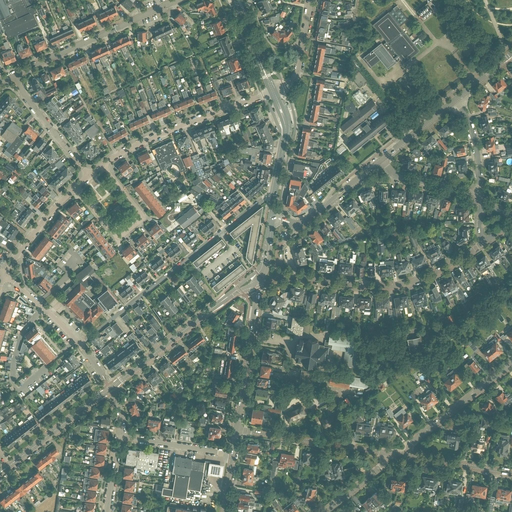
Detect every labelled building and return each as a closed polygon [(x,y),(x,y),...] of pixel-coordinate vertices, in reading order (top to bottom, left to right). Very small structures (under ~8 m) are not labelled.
[(11,37),(14,36),(17,35),(38,25),(34,14),(38,13),(34,5),(27,8),(23,0),(0,0),(0,19),(6,32),(9,38),(11,37)] [(120,0),(122,2),(121,3),(127,9),(130,6),(123,0),(120,0)] [(203,10),(206,2),(204,1),(195,5),(198,11),(199,10),(200,12),(202,11),(203,10)] [(208,13),(211,4),(212,3),(206,1),(206,2),(203,10),(208,13)] [(428,3),(417,12),(424,20),(435,11),(437,9),(435,6),(432,8),(430,6),(433,4),(431,1),(428,3)] [(104,6),(102,2),(100,3),(102,7),(104,10),(105,10),(105,11),(102,12),(105,20),(106,21),(110,19),(104,6)] [(270,3),(260,7),(262,13),(270,10),(270,9),(272,9),(270,3)] [(208,14),(209,16),(211,15),(211,16),(217,13),(213,5),(211,4),(208,13),(208,14)] [(114,16),(110,9),(107,10),(107,9),(108,9),(106,5),(104,6),(110,19),(114,17),(114,16)] [(409,19),(401,10),(400,9),(397,5),(393,8),(389,12),(373,25),(387,42),(383,45),(381,42),(373,49),(373,50),(362,58),(370,68),(381,59),(388,69),(397,62),(400,59),(404,64),(420,51),(415,45),(418,43),(421,47),(426,43),(417,31),(409,37),(405,32),(404,32),(403,32),(404,31),(400,26),(409,19)] [(75,15),(71,7),(66,9),(70,17),(75,15)] [(82,15),(83,16),(89,28),(93,26),(89,18),(86,20),(85,19),(87,18),(83,10),(81,11),(82,13),(82,15)] [(102,22),(105,20),(102,12),(99,14),(99,13),(96,14),(97,17),(99,16),(102,22)] [(187,24),(189,28),(191,25),(185,20),(187,18),(180,12),(177,16),(187,24)] [(271,23),(279,22),(280,13),(276,14),(276,16),(270,17),(271,23)] [(352,14),(348,14),(343,15),(344,18),(352,17),(353,22),(356,21),(354,13),(352,14)] [(185,26),(187,24),(177,16),(174,19),(181,25),(182,23),(185,26)] [(213,30),(223,26),(222,26),(223,25),(222,23),(221,23),(220,20),(211,24),(213,30)] [(80,32),(84,30),(81,22),(78,24),(78,23),(74,24),(76,27),(78,26),(80,32)] [(166,26),(169,34),(172,32),(172,33),(175,32),(174,29),(172,29),(170,24),(166,26)] [(69,37),(65,26),(62,27),(63,29),(64,29),(65,30),(66,32),(61,34),(64,40),(69,37)] [(68,31),(67,29),(67,28),(68,28),(67,26),(65,26),(69,37),(75,35),(73,29),(68,31)] [(223,26),(213,30),(215,36),(225,31),(223,26)] [(165,41),(167,40),(161,27),(157,29),(161,37),(164,36),(164,37),(163,37),(165,41)] [(280,40),(279,31),(279,30),(280,30),(281,29),(278,27),(276,30),(275,29),(271,34),(277,40),(280,40)] [(285,30),(286,39),(288,39),(294,32),(289,28),(288,29),(286,27),(285,29),(285,30)] [(52,45),(58,42),(53,31),(51,32),(54,37),(50,39),(52,45)] [(58,35),(56,32),(56,31),(53,31),(58,42),(64,40),(61,34),(58,35)] [(21,59),(26,56),(23,48),(21,45),(20,43),(17,35),(14,36),(17,44),(17,45),(17,49),(18,51),(17,51),(21,59)] [(130,43),(130,44),(133,43),(132,40),(130,41),(128,35),(123,37),(127,45),(130,43)] [(42,49),(48,47),(43,36),(39,37),(39,38),(38,38),(37,39),(39,42),(42,49)] [(220,46),(230,41),(227,36),(218,40),(220,46)] [(127,45),(123,37),(119,39),(128,57),(129,57),(127,51),(125,47),(124,47),(124,46),(127,45)] [(37,52),(42,49),(39,42),(37,39),(35,40),(36,43),(33,44),(37,52)] [(128,57),(119,39),(115,41),(119,49),(121,48),(125,58),(128,57)] [(3,43),(6,50),(7,53),(8,54),(11,62),(12,62),(16,61),(16,60),(11,48),(10,48),(7,41),(3,43)] [(222,51),(232,47),(231,44),(231,42),(230,42),(230,41),(220,46),(222,51)] [(25,48),(24,44),(23,42),(20,43),(21,45),(23,48),(26,56),(32,54),(29,46),(25,48)] [(319,43),(318,48),(332,51),(336,52),(336,49),(326,47),(326,45),(319,43)] [(109,51),(106,45),(102,47),(106,55),(109,53),(109,54),(112,53),(111,50),(109,51)] [(106,55),(102,47),(102,46),(98,48),(98,49),(106,66),(109,65),(106,59),(107,59),(106,55)] [(232,47),(222,51),(225,56),(234,52),(232,47)] [(106,66),(98,49),(98,48),(94,50),(94,51),(97,58),(99,57),(104,67),(106,66)] [(1,52),(3,56),(6,64),(8,63),(9,64),(11,63),(11,62),(8,54),(7,53),(6,50),(5,51),(1,52)] [(329,61),(334,61),(334,59),(324,57),(324,55),(317,53),(317,55),(317,58),(329,61)] [(88,75),(90,74),(88,71),(89,71),(85,63),(88,62),(85,56),(80,58),(86,71),(88,75)] [(225,69),(229,67),(239,63),(236,57),(226,61),(228,65),(224,66),(225,69)] [(84,72),(86,71),(80,58),(77,59),(77,58),(76,59),(79,66),(80,69),(82,68),(84,72)] [(77,67),(79,66),(76,59),(74,59),(75,60),(72,61),(78,75),(80,74),(77,67)] [(78,75),(72,61),(67,64),(70,70),(73,69),(76,76),(78,75)] [(231,72),(241,68),(239,63),(229,67),(225,69),(226,71),(230,69),(231,72)] [(64,70),(62,66),(56,68),(59,76),(65,73),(66,75),(69,74),(66,68),(64,70)] [(54,78),(59,76),(56,68),(50,71),(54,78)] [(43,82),(49,80),(46,72),(40,75),(43,82)] [(35,91),(43,87),(40,81),(38,83),(36,79),(33,78),(31,86),(33,87),(35,91)] [(497,82),(502,89),(507,85),(502,78),(497,82)] [(222,81),(221,79),(217,80),(214,81),(214,82),(217,89),(218,93),(221,92),(223,97),(228,95),(225,87),(220,89),(218,82),(222,81)] [(241,81),(244,89),(250,87),(247,79),(241,81)] [(318,79),(317,84),(331,86),(334,87),(335,85),(331,84),(328,83),(328,84),(324,83),(325,80),(318,79)] [(238,91),(244,89),(241,81),(236,83),(238,91)] [(498,92),(502,89),(497,82),(492,86),(498,92)] [(200,91),(198,88),(198,89),(196,84),(195,85),(198,94),(196,95),(199,104),(204,102),(200,91)] [(212,97),(213,99),(217,97),(215,91),(212,92),(211,89),(209,84),(207,85),(209,88),(210,92),(212,97)] [(65,96),(68,94),(71,91),(76,88),(74,85),(69,88),(63,92),(65,96)] [(225,87),(228,95),(234,93),(231,85),(225,87)] [(48,98),(48,97),(45,91),(43,87),(35,91),(35,92),(43,102),(48,98)] [(57,91),(56,89),(55,87),(45,91),(48,97),(57,91)] [(206,94),(204,95),(202,90),(201,88),(198,88),(200,91),(204,102),(208,101),(206,94)] [(329,96),(332,97),(333,94),(322,92),(323,90),(316,88),(316,91),(315,93),(329,96)] [(189,98),(188,96),(187,94),(186,91),(184,91),(189,106),(194,104),(191,97),(189,98)] [(357,93),(353,97),(360,106),(365,102),(361,97),(364,95),(360,91),(357,93)] [(178,97),(177,94),(175,95),(180,109),(185,107),(182,101),(180,102),(179,100),(178,97)] [(489,99),(490,96),(485,94),(484,97),(481,96),(479,101),(487,103),(489,99)] [(100,103),(111,98),(109,95),(98,100),(100,103)] [(176,111),(180,109),(175,95),(173,96),(172,96),(173,100),(172,100),(172,101),(172,102),(173,104),(176,111)] [(18,107),(17,107),(16,106),(17,105),(14,103),(15,102),(9,97),(8,97),(4,101),(12,108),(15,110),(18,107)] [(49,108),(55,103),(52,98),(45,104),(49,108)] [(164,103),(163,100),(161,101),(162,104),(167,115),(171,113),(169,106),(166,107),(164,103)] [(346,134),(349,131),(359,123),(360,122),(362,123),(360,125),(352,130),(357,137),(347,145),(351,149),(353,148),(355,150),(370,138),(371,138),(378,133),(377,132),(391,121),(386,115),(386,114),(372,126),(372,125),(371,125),(371,124),(369,123),(371,122),(370,120),(368,121),(366,119),(365,120),(364,119),(374,111),(378,108),(379,107),(377,105),(376,104),(373,100),(372,101),(368,103),(369,104),(360,111),(359,110),(358,109),(356,111),(355,110),(355,109),(355,105),(353,102),(349,102),(347,104),(346,108),(348,111),(352,111),(354,113),(351,115),(353,117),(347,121),(344,124),(340,127),(346,134)] [(15,110),(12,108),(4,101),(1,105),(8,112),(10,113),(11,115),(15,110),(16,111),(16,112),(17,113),(20,109),(18,107),(17,107),(18,107),(15,110)] [(157,103),(159,107),(160,110),(163,117),(167,115),(162,104),(161,101),(159,102),(157,103)] [(486,108),(487,103),(479,101),(478,105),(481,107),(480,110),(484,111),(485,108),(486,108)] [(74,109),(76,112),(85,105),(82,102),(74,109)] [(52,113),(59,107),(55,103),(49,108),(52,113)] [(313,103),(312,108),(326,111),(330,111),(330,109),(320,107),(320,104),(313,103)] [(105,104),(101,106),(106,115),(110,113),(105,104)] [(159,107),(156,108),(154,104),(152,104),(154,107),(158,118),(163,117),(160,110),(159,107)] [(8,115),(10,113),(8,112),(1,105),(0,106),(0,112),(9,120),(10,119),(7,116),(8,115)] [(52,113),(56,117),(63,112),(59,107),(52,113)] [(251,110),(244,113),(245,116),(250,114),(251,117),(252,117),(253,116),(261,113),(259,108),(258,107),(251,110)] [(56,117),(60,122),(69,114),(67,112),(69,111),(67,109),(63,112),(56,117)] [(144,117),(143,115),(141,110),(139,110),(140,113),(145,124),(149,122),(146,116),(144,117)] [(7,128),(5,130),(1,135),(11,143),(17,136),(22,129),(18,126),(12,121),(12,120),(10,119),(9,120),(0,112),(0,120),(2,122),(4,120),(9,125),(7,128)] [(135,120),(135,119),(132,113),(130,114),(131,117),(136,128),(140,126),(137,119),(135,120)] [(251,123),(252,126),(253,125),(260,122),(259,120),(263,118),(261,113),(253,116),(252,117),(254,122),(251,123)] [(310,118),(328,121),(328,119),(318,117),(318,114),(312,113),(311,118),(310,118)] [(130,119),(127,120),(132,130),(136,128),(131,117),(130,114),(128,115),(130,119)] [(237,115),(232,117),(235,125),(235,127),(236,129),(236,130),(239,129),(237,124),(240,123),(237,115)] [(480,121),(482,126),(489,123),(488,119),(487,116),(482,117),(484,120),(480,121)] [(232,117),(226,119),(229,127),(232,126),(234,131),(236,130),(236,129),(235,127),(235,125),(232,117)] [(72,123),(70,120),(63,126),(67,131),(76,123),(75,121),(72,123)] [(222,121),(217,123),(222,137),(227,135),(226,134),(226,133),(222,121)] [(90,138),(101,130),(96,122),(92,125),(83,133),(74,139),(78,144),(82,141),(84,139),(86,136),(85,134),(86,133),(90,138)] [(120,125),(118,122),(117,123),(118,126),(124,136),(128,134),(125,128),(124,128),(123,124),(120,126),(120,125)] [(259,132),(267,128),(265,123),(261,125),(260,122),(253,125),(254,128),(256,127),(258,132),(259,132)] [(452,128),(449,124),(450,124),(449,123),(448,122),(447,123),(447,124),(443,127),(442,127),(441,128),(441,129),(439,131),(444,137),(454,129),(453,127),(452,128)] [(70,135),(77,130),(75,128),(78,125),(76,123),(67,131),(70,135)] [(124,136),(118,126),(117,123),(114,124),(116,127),(117,128),(115,130),(120,139),(124,136)] [(492,131),(491,128),(489,123),(482,126),(483,130),(487,129),(489,135),(493,133),(492,131)] [(212,125),(207,127),(211,137),(211,138),(216,148),(218,147),(214,136),(216,135),(215,132),(212,125)] [(26,138),(33,130),(29,126),(24,132),(28,136),(25,139),(26,138)] [(111,129),(110,127),(108,128),(110,130),(115,141),(120,139),(115,130),(113,131),(112,129),(111,129)] [(207,127),(202,129),(205,136),(208,135),(210,141),(214,148),(216,148),(211,138),(211,137),(207,127)] [(303,132),(317,134),(317,135),(318,135),(319,132),(310,131),(311,128),(304,127),(303,132)] [(115,141),(110,130),(108,128),(107,128),(106,129),(108,132),(106,133),(108,137),(111,143),(115,141)] [(262,137),(270,134),(267,128),(259,132),(258,132),(258,133),(260,132),(262,137)] [(74,139),(83,133),(81,131),(81,130),(80,129),(79,129),(77,130),(70,135),(74,139)] [(202,148),(205,155),(207,160),(211,158),(206,146),(204,146),(203,144),(204,143),(203,141),(205,140),(204,137),(205,136),(202,129),(199,130),(197,131),(201,142),(200,142),(202,147),(202,148)] [(26,138),(25,139),(31,144),(35,140),(34,138),(38,134),(33,130),(26,138)] [(101,130),(90,138),(92,140),(81,148),(86,154),(94,148),(94,147),(95,146),(102,141),(105,139),(105,138),(101,130)] [(240,140),(247,142),(250,142),(250,141),(249,139),(245,130),(242,131),(243,136),(241,136),(241,137),(239,138),(240,140)] [(202,147),(200,142),(201,142),(197,131),(192,133),(195,140),(194,140),(196,143),(198,142),(201,148),(202,148),(202,147)] [(264,143),(265,144),(273,141),(270,134),(262,137),(264,143)] [(186,136),(186,135),(185,135),(183,136),(183,137),(182,138),(185,145),(186,148),(191,146),(187,136),(186,136)] [(434,138),(432,135),(427,139),(431,145),(432,145),(434,148),(439,144),(444,151),(447,148),(440,138),(437,141),(435,138),(434,138)] [(17,136),(11,143),(5,150),(12,155),(23,141),(17,136)] [(494,140),(493,137),(489,138),(490,141),(486,142),(487,146),(495,145),(494,140)] [(41,149),(46,143),(41,139),(33,149),(35,151),(37,148),(37,149),(39,147),(41,149)] [(426,149),(431,145),(427,139),(422,143),(424,146),(424,147),(426,149)] [(180,170),(180,171),(180,172),(186,170),(180,155),(178,155),(172,141),(155,149),(157,154),(156,155),(159,163),(162,170),(164,169),(164,168),(165,167),(166,166),(166,165),(167,164),(168,166),(169,165),(170,164),(172,164),(172,162),(173,162),(174,162),(175,163),(176,163),(177,164),(178,164),(179,165),(179,166),(180,167),(180,168),(180,169),(180,170)] [(273,141),(265,144),(264,149),(272,151),(273,146),(273,145),(273,144),(273,143),(273,142),(273,141)] [(224,149),(226,153),(232,150),(229,143),(226,145),(227,148),(224,149)] [(488,151),(491,150),(492,154),(496,153),(496,150),(495,145),(487,146),(488,151)] [(94,148),(86,154),(90,159),(99,152),(95,146),(94,147),(94,148)] [(256,155),(255,156),(256,156),(257,155),(270,158),(271,154),(262,152),(259,152),(260,149),(255,148),(255,147),(254,148),(250,147),(250,148),(240,146),(238,152),(248,154),(256,155)] [(299,151),(313,154),(317,155),(317,153),(316,152),(307,150),(307,148),(300,146),(299,151)] [(452,158),(458,157),(458,155),(466,154),(464,146),(458,147),(456,148),(457,154),(452,155),(452,158)] [(56,152),(52,148),(48,151),(45,148),(40,155),(41,157),(43,156),(46,159),(49,157),(56,152)] [(405,165),(407,164),(411,164),(411,163),(411,160),(412,160),(417,157),(422,154),(417,148),(417,149),(416,148),(412,151),(414,153),(410,156),(409,156),(407,158),(404,157),(404,159),(403,159),(402,164),(405,165)] [(9,158),(12,155),(5,150),(3,153),(9,158)] [(143,154),(146,160),(148,164),(153,162),(155,166),(158,165),(155,159),(152,160),(148,151),(143,154)] [(56,152),(49,157),(50,159),(48,161),(50,164),(59,157),(56,152)] [(193,172),(196,171),(193,164),(192,161),(190,157),(188,152),(186,153),(187,156),(186,156),(186,157),(183,159),(187,167),(190,166),(193,172)] [(13,156),(19,161),(22,158),(16,153),(13,156)] [(32,165),(39,155),(37,153),(33,158),(30,162),(32,165)] [(138,156),(143,167),(148,164),(143,154),(138,156)] [(196,172),(200,182),(202,181),(207,178),(208,178),(205,172),(199,158),(198,154),(190,157),(192,161),(193,164),(196,171),(196,172)] [(205,172),(208,178),(211,176),(213,174),(213,173),(211,169),(209,165),(207,160),(205,155),(199,158),(205,172)] [(231,163),(230,163),(228,157),(221,159),(223,162),(225,167),(228,165),(231,163)] [(489,167),(498,166),(497,162),(497,158),(492,159),(493,162),(489,162),(489,167)] [(58,168),(63,164),(60,160),(56,164),(55,165),(56,166),(58,168)] [(127,160),(122,164),(129,172),(130,173),(134,170),(136,172),(139,170),(133,163),(130,165),(127,160)] [(295,164),(293,173),(312,177),(320,163),(313,162),(312,166),(295,164)] [(122,164),(118,167),(125,177),(130,173),(129,172),(122,164)] [(337,165),(334,168),(337,172),(339,175),(343,172),(337,165)] [(440,174),(442,167),(437,165),(436,167),(435,167),(434,173),(440,174)] [(467,172),(466,166),(452,167),(453,169),(456,169),(456,170),(459,169),(459,173),(459,174),(459,176),(459,177),(464,177),(464,172),(467,172)] [(498,171),(498,166),(489,167),(490,172),(493,172),(494,175),(498,175),(498,171)] [(13,171),(18,176),(22,172),(17,168),(13,171)] [(62,172),(68,179),(72,174),(67,168),(62,172)] [(333,168),(330,171),(331,172),(336,178),(339,175),(337,172),(334,168),(333,168)] [(49,174),(46,171),(44,169),(39,173),(41,177),(42,176),(44,178),(49,174)] [(62,173),(60,171),(56,174),(58,176),(64,182),(68,179),(62,172),(62,173)] [(224,176),(220,171),(216,174),(221,179),(224,176)] [(328,172),(326,174),(332,181),(336,178),(331,172),(330,171),(328,172)] [(13,174),(10,178),(16,182),(19,179),(13,174)] [(64,182),(58,176),(56,174),(52,178),(54,180),(60,186),(64,182)] [(324,175),(322,177),(328,184),(332,181),(326,174),(324,175)] [(263,186),(258,180),(257,182),(253,177),(251,178),(260,189),(263,187),(263,186)] [(265,187),(267,179),(259,177),(258,180),(263,186),(265,187)] [(320,179),(318,180),(324,187),(328,184),(322,177),(320,179)] [(202,181),(206,186),(208,187),(208,186),(212,183),(207,178),(202,181)] [(252,185),(257,191),(260,189),(251,178),(250,179),(251,181),(250,182),(252,185)] [(286,206),(289,208),(294,200),(295,196),(296,197),(297,195),(299,192),(301,188),(300,188),(301,181),(291,179),(290,186),(291,186),(290,190),(289,190),(286,206)] [(56,190),(60,186),(54,180),(50,184),(49,185),(52,189),(54,188),(56,190)] [(147,184),(144,180),(134,187),(138,192),(147,184)] [(245,183),(254,194),(257,191),(252,185),(250,182),(248,180),(247,182),(245,183)] [(318,180),(315,183),(320,190),(324,187),(318,180)] [(196,185),(203,189),(204,189),(206,186),(202,181),(200,182),(196,185)] [(38,192),(36,194),(38,196),(44,201),(47,197),(36,187),(36,186),(32,182),(30,185),(38,192)] [(47,197),(50,194),(46,189),(47,188),(40,182),(36,186),(36,187),(47,197)] [(245,186),(244,187),(244,188),(244,189),(246,191),(251,197),(254,194),(245,183),(244,184),(245,186)] [(294,200),(289,208),(294,211),(299,203),(303,200),(299,198),(300,195),(303,197),(308,189),(307,186),(305,183),(301,188),(299,192),(297,195),(296,197),(295,196),(294,200)] [(320,190),(315,183),(312,185),(311,186),(317,193),(320,190)] [(150,188),(147,184),(138,192),(141,196),(150,188)] [(200,192),(203,189),(196,185),(196,184),(191,188),(199,193),(200,193),(200,192)] [(245,192),(243,193),(248,199),(251,197),(246,191),(244,189),(244,188),(244,187),(242,185),(241,187),(245,192)] [(150,188),(141,196),(144,200),(154,192),(150,188)] [(199,193),(191,188),(188,190),(195,197),(200,193),(199,193)] [(371,202),(373,206),(375,205),(372,198),(375,197),(375,196),(372,188),(366,191),(369,198),(371,202)] [(506,191),(502,189),(502,190),(499,188),(497,192),(500,193),(498,196),(503,199),(506,191)] [(243,203),(246,201),(237,189),(235,191),(234,192),(238,197),(243,203)] [(389,203),(389,201),(389,198),(387,198),(387,191),(384,190),(384,189),(381,189),(380,202),(387,203),(387,202),(389,203)] [(31,204),(32,203),(37,208),(40,204),(28,193),(25,190),(21,195),(31,204)] [(34,195),(30,191),(28,193),(40,204),(44,201),(38,196),(36,194),(34,195)] [(365,201),(367,200),(367,199),(369,198),(366,191),(361,193),(361,195),(358,196),(361,202),(365,200),(365,201)] [(511,194),(506,191),(503,199),(507,201),(509,198),(511,199),(511,197),(511,194)] [(157,197),(154,192),(144,200),(148,204),(157,197)] [(187,197),(184,192),(176,197),(178,202),(187,197)] [(240,206),(243,203),(238,197),(234,192),(232,193),(231,194),(240,206)] [(415,204),(416,193),(410,192),(409,202),(406,202),(406,205),(405,214),(408,215),(409,203),(414,204),(415,204)] [(418,206),(419,203),(421,203),(423,194),(416,193),(415,204),(415,205),(418,206)] [(228,198),(237,208),(240,206),(231,194),(231,195),(231,194),(228,197),(228,198)] [(430,209),(434,196),(428,195),(426,203),(430,204),(429,206),(428,209),(430,209)] [(430,209),(430,210),(433,211),(434,205),(438,206),(440,198),(434,196),(430,209)] [(161,201),(157,197),(148,204),(151,208),(161,201)] [(229,205),(234,211),(237,208),(228,198),(225,200),(229,205)] [(448,209),(450,201),(445,199),(441,210),(444,211),(445,208),(448,209)] [(225,200),(223,201),(222,202),(231,213),(234,211),(229,205),(225,200)] [(299,203),(294,211),(298,213),(308,205),(304,200),(303,200),(299,203)] [(359,208),(359,207),(353,200),(348,204),(354,211),(356,209),(357,210),(359,208)] [(151,208),(155,213),(164,205),(161,201),(151,208)] [(72,205),(73,207),(79,215),(83,211),(76,202),(72,205)] [(220,207),(221,207),(223,210),(228,216),(231,213),(222,202),(219,205),(220,207)] [(29,220),(32,216),(23,209),(19,205),(20,204),(18,203),(15,206),(21,211),(20,212),(23,214),(29,220)] [(27,209),(25,207),(20,203),(20,204),(19,205),(23,209),(32,216),(35,213),(29,207),(27,209)] [(456,213),(456,214),(468,214),(468,208),(456,208),(454,208),(455,204),(453,203),(451,209),(453,210),(456,211),(456,213)] [(351,213),(354,211),(348,204),(344,208),(350,216),(352,214),(351,213)] [(67,209),(70,212),(75,218),(79,215),(73,207),(72,205),(67,209)] [(155,213),(158,217),(168,209),(164,205),(155,213)] [(220,214),(221,213),(225,219),(228,216),(223,210),(221,207),(220,207),(219,205),(218,205),(216,207),(217,209),(216,210),(220,214)] [(183,228),(200,214),(194,206),(177,220),(183,228)] [(251,224),(257,225),(257,223),(259,223),(262,207),(249,217),(250,218),(248,220),(251,224)] [(15,210),(13,212),(27,223),(29,220),(23,214),(20,212),(19,213),(15,210)] [(27,223),(13,212),(11,214),(14,216),(12,218),(17,222),(18,221),(24,226),(27,223)] [(344,219),(339,212),(334,216),(340,223),(342,221),(343,221),(345,220),(346,221),(346,220),(349,224),(353,230),(356,228),(348,218),(347,217),(344,219)] [(469,214),(468,214),(456,214),(456,215),(457,215),(457,219),(453,219),(453,221),(445,221),(444,224),(457,224),(457,221),(469,221),(469,214)] [(71,222),(62,215),(58,219),(67,226),(68,226),(71,222)] [(337,229),(339,227),(338,225),(337,225),(340,223),(334,216),(329,220),(335,227),(336,227),(336,228),(334,230),(340,237),(344,243),(352,241),(350,237),(345,239),(340,232),(339,232),(337,229)] [(355,222),(350,217),(348,218),(356,228),(358,226),(355,222)] [(209,218),(207,220),(209,222),(206,225),(211,230),(216,226),(211,221),(209,218)] [(0,225),(3,227),(8,230),(15,235),(16,234),(17,233),(17,232),(19,230),(12,226),(12,225),(9,223),(8,224),(1,219),(0,221),(0,225)] [(58,219),(55,223),(64,231),(68,226),(67,226),(58,219)] [(251,224),(248,220),(247,219),(238,226),(242,231),(251,224),(252,225),(251,224)] [(86,234),(95,226),(92,222),(82,230),(86,234)] [(191,231),(195,228),(194,226),(196,224),(194,222),(188,227),(191,231)] [(55,223),(52,227),(61,235),(64,231),(55,223)] [(157,223),(152,226),(160,236),(164,232),(157,223)] [(325,237),(331,233),(332,232),(324,223),(320,227),(325,233),(323,235),(325,237)] [(256,238),(258,226),(257,225),(251,224),(252,225),(250,237),(256,238)] [(206,234),(211,230),(206,225),(201,229),(206,234)] [(89,238),(98,231),(95,226),(86,234),(89,238)] [(152,226),(148,230),(154,238),(152,239),(156,244),(158,243),(156,239),(160,236),(152,226)] [(234,238),(242,231),(238,226),(230,232),(234,238)] [(458,226),(459,234),(462,236),(469,239),(468,228),(462,228),(462,226),(458,226)] [(0,232),(0,233),(0,232),(0,235),(3,237),(6,239),(8,237),(12,240),(14,237),(15,236),(15,235),(8,230),(3,227),(0,232)] [(54,237),(53,239),(60,244),(62,242),(58,239),(61,235),(52,227),(48,232),(54,237)] [(323,239),(321,236),(315,230),(309,234),(310,236),(311,237),(312,238),(313,237),(314,238),(311,241),(313,243),(313,244),(318,251),(319,251),(324,249),(323,249),(318,243),(323,239)] [(337,240),(340,237),(334,230),(332,232),(331,233),(337,240)] [(92,242),(102,235),(98,231),(89,238),(92,242)] [(418,249),(416,245),(418,245),(412,231),(408,233),(410,239),(413,247),(415,252),(416,255),(417,255),(418,258),(421,267),(427,264),(424,256),(423,256),(423,255),(420,256),(419,253),(419,254),(417,249),(418,249)] [(189,236),(193,242),(198,238),(194,232),(189,236)] [(144,234),(139,237),(147,246),(151,243),(152,245),(154,243),(156,244),(152,239),(149,236),(147,238),(144,234)] [(459,234),(456,235),(455,234),(451,236),(454,241),(456,240),(459,245),(469,239),(462,236),(459,234)] [(92,242),(96,247),(104,240),(105,239),(104,237),(102,235),(92,242)] [(45,236),(41,240),(51,248),(54,244),(57,247),(60,244),(53,239),(51,241),(45,236)] [(188,246),(193,242),(189,236),(184,240),(188,246)] [(139,237),(135,241),(138,245),(136,247),(139,250),(141,253),(144,251),(142,250),(147,246),(139,237)] [(254,250),(256,238),(250,237),(247,249),(254,250)] [(96,247),(99,251),(102,248),(104,247),(109,243),(105,239),(104,240),(96,247)] [(221,239),(214,245),(218,249),(225,243),(221,239)] [(41,240),(38,245),(43,249),(47,252),(51,248),(41,240)] [(447,244),(445,240),(441,242),(444,246),(448,253),(453,250),(449,243),(447,244)] [(109,244),(109,243),(104,247),(102,248),(99,251),(102,255),(103,255),(104,254),(112,248),(109,244)] [(130,244),(126,248),(133,257),(138,254),(140,257),(143,255),(141,253),(139,250),(136,252),(130,244)] [(295,258),(305,255),(301,244),(297,245),(298,246),(293,248),(294,250),(293,250),(295,258)] [(317,254),(318,254),(319,251),(318,251),(313,244),(309,246),(314,252),(317,251),(317,254)] [(441,248),(438,244),(435,246),(434,244),(430,245),(437,259),(443,256),(442,254),(444,253),(443,250),(440,251),(439,249),(441,248)] [(38,245),(35,249),(44,256),(47,252),(43,249),(38,245)] [(172,249),(177,255),(182,251),(177,245),(172,249)] [(218,249),(214,245),(207,250),(211,255),(218,249)] [(432,262),(437,259),(430,245),(427,247),(429,250),(426,251),(428,254),(432,262)] [(503,251),(500,246),(495,249),(500,257),(505,254),(507,256),(510,255),(505,249),(503,251)] [(103,255),(106,260),(115,252),(112,248),(104,254),(103,255)] [(121,251),(129,261),(133,257),(126,248),(121,251)] [(35,249),(31,253),(41,260),(44,256),(35,249)] [(177,255),(172,249),(169,251),(168,250),(166,252),(172,259),(177,255)] [(251,263),(254,250),(247,249),(245,260),(249,265),(251,263)] [(500,257),(495,249),(490,253),(495,261),(499,258),(501,261),(500,262),(506,270),(509,268),(504,263),(503,260),(500,257)] [(211,255),(207,250),(200,256),(204,261),(211,255)] [(365,267),(366,255),(362,254),(361,261),(362,261),(362,262),(360,267),(357,267),(357,275),(363,275),(364,267),(365,267)] [(397,254),(399,261),(395,262),(398,274),(404,272),(402,263),(401,259),(401,257),(400,254),(397,254)] [(305,255),(295,258),(297,265),(298,265),(310,262),(308,258),(306,258),(305,255)] [(204,261),(200,256),(193,262),(196,266),(204,261)] [(494,275),(489,268),(488,266),(491,264),(486,256),(480,260),(486,268),(487,270),(489,273),(490,273),(492,277),(494,275)] [(34,276),(37,279),(41,275),(42,275),(45,271),(40,266),(40,264),(41,263),(34,260),(28,258),(27,261),(26,261),(26,267),(25,267),(26,274),(27,274),(28,277),(34,276)] [(159,259),(156,262),(161,268),(166,264),(161,258),(159,259)] [(337,264),(337,258),(335,258),(335,260),(330,260),(330,262),(327,262),(326,271),(333,272),(334,263),(337,264)] [(416,269),(421,267),(418,258),(412,260),(416,269)] [(405,263),(404,259),(401,259),(402,263),(404,272),(411,271),(408,262),(405,263)] [(482,273),(487,270),(486,268),(480,260),(475,263),(482,273)] [(326,271),(327,262),(324,261),(323,263),(319,263),(318,270),(326,271)] [(157,271),(161,268),(156,262),(151,266),(156,272),(157,271)] [(77,280),(74,284),(71,287),(70,286),(63,293),(67,296),(61,302),(73,313),(84,325),(90,319),(92,321),(103,310),(104,312),(118,301),(107,288),(92,300),(85,293),(83,291),(86,289),(85,288),(86,286),(87,287),(94,281),(88,273),(94,269),(89,264),(74,276),(77,280)] [(241,264),(234,270),(237,274),(245,268),(241,264)] [(465,273),(467,276),(469,275),(471,277),(474,275),(475,276),(477,275),(471,266),(466,270),(467,272),(465,273)] [(237,274),(234,270),(227,275),(230,280),(237,274)] [(37,285),(41,289),(49,280),(45,276),(48,273),(45,271),(42,275),(41,275),(44,278),(37,285)] [(140,275),(145,281),(150,277),(145,271),(140,275)] [(468,283),(467,281),(462,272),(456,276),(463,286),(465,287),(469,284),(471,287),(473,286),(470,281),(468,283)] [(127,287),(125,289),(130,295),(135,291),(131,286),(134,284),(132,282),(130,280),(129,278),(131,277),(129,274),(124,278),(128,283),(125,285),(127,287)] [(140,285),(145,281),(140,275),(135,279),(140,285)] [(230,280),(227,275),(220,281),(223,285),(230,280)] [(188,290),(201,280),(200,278),(197,280),(193,276),(186,281),(190,286),(187,288),(188,290)] [(459,295),(463,293),(458,282),(454,284),(452,278),(449,280),(448,279),(447,280),(446,281),(451,291),(453,295),(458,293),(459,295)] [(49,280),(41,289),(45,293),(53,284),(49,280)] [(201,280),(188,290),(190,291),(193,289),(197,294),(203,289),(200,284),(202,282),(201,280)] [(223,285),(220,281),(213,287),(216,291),(223,285)] [(448,292),(451,291),(446,281),(440,284),(444,292),(446,294),(448,293),(448,292)] [(429,288),(432,293),(430,294),(434,303),(435,302),(442,299),(441,297),(440,293),(439,294),(435,286),(429,288)] [(180,297),(184,293),(179,287),(175,290),(180,297)] [(285,294),(289,303),(291,302),(292,299),(296,299),(298,287),(296,287),(295,287),(294,288),(293,288),(294,288),(294,289),(291,288),(291,293),(288,293),(285,294)] [(298,287),(296,299),(295,302),(301,303),(306,304),(307,296),(304,295),(303,295),(304,291),(302,290),(301,289),(300,288),(299,287),(298,287)] [(486,287),(468,299),(474,309),(491,295),(486,287)] [(130,295),(125,289),(120,293),(125,299),(130,295)] [(427,300),(424,291),(418,293),(421,302),(422,306),(423,307),(428,305),(430,310),(433,309),(430,299),(427,300)] [(311,304),(315,305),(316,293),(310,292),(309,301),(307,300),(307,302),(311,303),(311,304)] [(419,310),(419,308),(422,306),(421,302),(418,293),(412,295),(415,304),(417,311),(419,310)] [(180,297),(186,304),(190,300),(184,294),(180,297)] [(271,300),(281,306),(283,302),(286,304),(289,303),(285,294),(282,295),(280,298),(276,295),(275,297),(274,297),(275,297),(274,296),(273,297),(272,298),(271,299),(271,300)] [(163,310),(175,300),(174,299),(171,301),(168,296),(161,301),(164,306),(162,309),(163,310)] [(407,296),(401,297),(402,306),(406,306),(408,314),(413,313),(411,302),(408,302),(407,296)] [(4,302),(16,307),(18,301),(6,297),(4,302)] [(395,319),(400,318),(398,311),(399,310),(399,307),(402,306),(401,297),(395,298),(396,307),(393,308),(395,319)] [(377,299),(377,309),(374,309),(374,316),(377,316),(377,312),(383,312),(383,309),(383,299),(377,299)] [(175,300),(163,310),(164,312),(167,310),(171,314),(178,309),(174,304),(177,302),(175,300)] [(272,313),(282,315),(283,311),(279,309),(281,306),(271,300),(270,300),(270,302),(270,303),(270,304),(271,304),(270,306),(276,310),(275,310),(273,310),(272,313)] [(14,312),(16,307),(4,302),(2,307),(14,312)] [(142,310),(147,307),(143,302),(138,305),(142,310)] [(138,306),(134,308),(139,315),(143,313),(138,306)] [(14,312),(2,307),(0,313),(12,317),(14,312)] [(151,309),(156,316),(161,312),(159,310),(157,312),(154,307),(151,309)] [(235,322),(239,315),(233,311),(229,318),(235,322)] [(12,317),(0,313),(0,318),(10,322),(12,317)] [(130,318),(126,314),(124,316),(122,318),(125,322),(130,318)] [(452,314),(447,316),(451,326),(456,323),(453,317),(452,314)] [(303,335),(305,318),(293,316),(291,328),(287,328),(287,333),(303,335)] [(151,323),(151,324),(156,330),(156,329),(160,326),(156,320),(153,317),(149,320),(151,323)] [(281,325),(281,323),(282,320),(268,318),(267,323),(267,327),(269,327),(269,329),(273,330),(273,328),(276,329),(276,328),(277,328),(277,325),(281,325)] [(118,336),(123,331),(116,322),(111,327),(118,336)] [(150,328),(148,330),(155,339),(159,337),(155,333),(156,332),(150,324),(148,325),(150,328)] [(107,334),(109,333),(112,330),(113,330),(109,325),(104,330),(107,334)] [(30,345),(46,363),(57,353),(55,351),(54,352),(41,337),(41,336),(42,336),(41,336),(39,333),(41,332),(36,326),(25,335),(30,341),(31,341),(33,343),(30,345)] [(155,339),(148,330),(146,328),(142,330),(151,342),(155,339)] [(148,342),(141,333),(137,329),(135,331),(139,336),(140,336),(141,337),(139,338),(144,345),(145,345),(146,345),(147,344),(147,343),(148,342)] [(107,334),(106,335),(104,337),(94,345),(97,349),(104,344),(102,341),(104,339),(105,339),(110,335),(112,337),(116,334),(113,330),(112,330),(109,333),(107,334)] [(504,341),(506,339),(499,330),(496,332),(504,341)] [(492,334),(498,341),(501,339),(496,332),(492,334)] [(230,342),(236,343),(236,342),(237,341),(236,340),(237,334),(232,333),(229,333),(229,338),(231,338),(230,342)] [(324,345),(329,346),(329,348),(333,349),(333,348),(336,349),(337,349),(340,349),(340,350),(341,350),(344,350),(347,351),(346,355),(345,355),(346,356),(345,360),(345,361),(344,365),(354,367),(358,345),(355,344),(356,337),(350,336),(331,333),(330,341),(325,340),(324,345)] [(411,359),(425,348),(421,333),(417,334),(415,338),(408,339),(411,359)] [(94,345),(104,337),(103,336),(102,337),(102,336),(99,338),(97,335),(91,340),(94,345)] [(194,340),(198,345),(201,342),(202,344),(206,341),(201,335),(197,338),(196,338),(195,339),(195,340),(194,340)] [(329,348),(329,346),(324,345),(320,344),(320,343),(318,341),(318,340),(317,340),(310,339),(309,339),(309,340),(307,341),(300,340),(300,344),(298,343),(297,344),(298,344),(296,357),(295,357),(297,358),(297,361),(304,363),(305,364),(305,365),(306,365),(313,366),(313,367),(314,367),(314,366),(316,365),(317,365),(317,364),(322,364),(322,362),(326,363),(329,348)] [(194,347),(198,345),(194,340),(193,341),(192,341),(191,343),(187,346),(192,352),(196,349),(194,347)] [(130,345),(136,353),(139,351),(139,350),(141,349),(140,347),(141,346),(139,344),(138,345),(135,341),(130,345)] [(20,352),(23,353),(25,351),(26,353),(28,351),(27,349),(28,348),(25,345),(24,343),(23,342),(20,352)] [(235,344),(236,343),(230,342),(230,346),(228,346),(227,351),(232,352),(234,352),(235,347),(236,346),(236,345),(235,344)] [(469,346),(474,352),(478,349),(473,342),(469,346)] [(488,345),(496,355),(497,355),(499,354),(499,353),(502,350),(496,343),(493,345),(492,343),(488,345)] [(133,356),(136,353),(130,345),(125,348),(131,356),(133,355),(133,356)] [(496,355),(488,345),(485,348),(487,350),(484,352),(490,360),(493,357),(494,358),(496,356),(496,355)] [(474,352),(469,346),(465,349),(470,355),(474,352)] [(129,358),(131,356),(125,348),(120,352),(127,361),(130,358),(129,358)] [(177,354),(180,358),(184,356),(185,357),(189,355),(184,348),(180,352),(179,352),(178,352),(178,353),(177,354)] [(279,357),(280,354),(276,354),(264,351),(263,356),(262,357),(262,359),(262,363),(265,363),(269,364),(269,361),(272,362),(273,356),(279,357)] [(124,363),(127,361),(120,352),(116,356),(122,364),(123,362),(124,363)] [(62,366),(63,368),(65,366),(66,366),(76,358),(72,353),(63,361),(65,363),(62,366)] [(177,361),(180,358),(177,354),(176,354),(175,354),(175,355),(174,356),(170,359),(175,365),(179,362),(177,361)] [(120,365),(122,364),(116,356),(111,359),(117,368),(120,366),(120,365)] [(480,368),(473,359),(471,356),(469,358),(471,361),(468,363),(464,365),(466,368),(470,366),(474,372),(475,371),(476,372),(477,371),(477,370),(480,368)] [(65,366),(68,370),(73,367),(74,369),(80,365),(78,362),(79,362),(76,358),(66,366),(65,366)] [(233,359),(226,358),(225,358),(223,366),(227,367),(232,368),(232,367),(232,366),(233,365),(232,364),(233,359)] [(291,367),(292,363),(291,363),(288,358),(284,361),(283,366),(291,367)] [(114,370),(117,368),(111,359),(106,363),(109,367),(108,368),(109,370),(111,369),(112,371),(114,370)] [(172,364),(171,365),(167,360),(163,364),(168,371),(174,366),(172,364)] [(453,363),(459,371),(462,369),(456,361),(453,363)] [(170,374),(168,371),(163,364),(158,368),(165,377),(170,374)] [(271,367),(264,366),(262,366),(262,367),(260,366),(260,369),(262,369),(261,375),(269,377),(271,367)] [(232,369),(232,368),(227,367),(226,371),(224,370),(223,375),(225,375),(224,376),(230,377),(231,371),(232,370),(232,369)] [(459,384),(461,383),(461,382),(461,381),(463,379),(461,377),(461,376),(455,368),(447,374),(450,378),(456,386),(458,384),(459,384)] [(151,373),(155,380),(160,376),(155,370),(151,373)] [(313,386),(315,373),(314,373),(314,372),(302,370),(300,379),(296,379),(296,380),(286,378),(287,374),(275,372),(274,378),(285,380),(285,384),(299,386),(300,384),(307,386),(307,387),(311,388),(312,386),(313,386)] [(151,384),(155,380),(151,373),(146,377),(151,384)] [(82,378),(87,384),(92,381),(87,374),(82,378)] [(349,378),(331,375),(329,383),(333,384),(333,385),(349,388),(349,386),(365,389),(367,387),(375,380),(349,376),(349,378)] [(425,380),(433,390),(436,387),(428,377),(425,380)] [(78,381),(83,388),(87,384),(82,378),(78,381)] [(270,380),(268,379),(259,378),(258,378),(256,379),(256,380),(257,382),(258,382),(258,384),(264,386),(264,387),(267,388),(268,384),(270,384),(270,380)] [(454,387),(456,386),(450,378),(445,382),(448,387),(447,388),(449,391),(450,389),(451,390),(451,389),(452,389),(454,388),(454,387)] [(212,387),(216,388),(216,390),(213,390),(213,394),(225,396),(226,392),(227,391),(227,390),(227,389),(220,388),(221,380),(213,379),(212,387)] [(78,391),(83,388),(78,381),(74,385),(78,391)] [(142,390),(144,392),(149,387),(148,385),(145,382),(143,383),(141,381),(138,383),(142,390)] [(68,386),(69,388),(74,394),(78,391),(74,385),(72,382),(68,386)] [(144,392),(142,390),(138,383),(134,386),(136,389),(134,390),(137,394),(140,392),(141,394),(144,392)] [(368,391),(370,396),(379,391),(375,384),(366,389),(367,392),(368,391)] [(65,391),(70,397),(74,394),(69,388),(65,391)] [(268,394),(268,391),(258,389),(257,393),(256,393),(256,396),(256,397),(257,397),(256,400),(260,400),(260,398),(267,399),(269,399),(270,395),(268,394)] [(426,395),(433,404),(438,400),(440,398),(434,391),(433,391),(432,390),(431,391),(430,389),(429,390),(428,390),(426,391),(426,392),(424,394),(426,396),(426,395)] [(61,394),(66,401),(70,397),(65,391),(61,394)] [(511,395),(509,392),(506,395),(505,394),(504,395),(502,392),(495,397),(500,404),(501,403),(505,408),(506,407),(509,402),(510,401),(511,403),(511,402),(511,395)] [(61,404),(66,401),(61,394),(57,398),(61,404)] [(427,408),(433,404),(426,395),(426,396),(424,397),(425,398),(421,401),(424,405),(422,407),(425,410),(427,408)] [(52,401),(57,407),(61,404),(57,398),(52,401)] [(45,401),(48,404),(53,411),(57,407),(52,401),(51,399),(48,401),(47,399),(45,401)] [(224,408),(225,402),(215,400),(216,399),(213,399),(212,402),(212,403),(215,404),(216,404),(216,407),(220,408),(220,409),(223,409),(223,408),(224,408)] [(158,403),(158,407),(164,408),(166,400),(158,403)] [(128,407),(130,411),(137,409),(135,402),(130,404),(131,406),(128,407)] [(488,413),(490,412),(491,413),(496,410),(494,408),(493,406),(491,403),(490,403),(489,402),(485,405),(481,408),(482,409),(484,411),(485,410),(487,412),(488,413)] [(0,413),(8,409),(14,406),(13,404),(8,407),(7,407),(1,410),(1,411),(0,411),(0,410),(0,413)] [(44,408),(49,414),(53,411),(48,404),(44,408)] [(284,413),(289,423),(307,414),(302,405),(284,413)] [(275,409),(268,408),(264,407),(263,411),(254,409),(252,421),(255,421),(254,423),(259,424),(259,422),(261,422),(262,418),(264,418),(264,416),(264,415),(266,416),(266,412),(280,414),(281,410),(275,409)] [(350,415),(352,418),(360,407),(356,407),(350,415)] [(44,418),(49,414),(44,408),(39,411),(44,418)] [(403,426),(412,419),(403,408),(394,414),(403,426)] [(0,413),(0,419),(2,419),(0,416),(3,414),(3,415),(10,411),(8,409),(0,413)] [(140,415),(137,409),(130,411),(131,416),(134,414),(135,417),(140,415)] [(40,421),(44,418),(39,411),(35,414),(40,421)] [(207,424),(208,424),(213,425),(213,424),(214,422),(214,420),(222,422),(223,419),(222,419),(222,415),(221,414),(216,414),(211,413),(209,412),(207,419),(200,418),(199,423),(207,424)] [(330,426),(331,425),(332,424),(335,423),(332,416),(322,420),(325,427),(328,426),(330,426)] [(29,421),(34,427),(39,424),(34,417),(29,421)] [(110,420),(110,417),(106,417),(106,419),(101,419),(101,422),(99,422),(99,425),(100,425),(101,425),(109,427),(110,420)] [(364,433),(366,423),(364,423),(360,417),(354,421),(357,425),(356,432),(364,433)] [(374,427),(375,418),(372,418),(371,421),(370,421),(370,422),(369,424),(366,423),(364,433),(370,434),(371,427),(374,427)] [(493,430),(495,420),(483,418),(481,430),(485,430),(485,427),(491,428),(490,429),(493,430)] [(157,428),(159,428),(161,420),(154,419),(153,423),(152,430),(153,430),(153,431),(155,432),(156,431),(157,428)] [(193,437),(195,427),(191,427),(191,426),(191,425),(190,424),(189,423),(188,423),(182,422),(182,420),(178,420),(177,427),(181,427),(180,435),(193,437)] [(30,430),(34,427),(29,421),(25,424),(30,430)] [(19,425),(21,427),(26,434),(30,430),(25,424),(23,422),(19,425)] [(219,436),(220,435),(220,434),(219,432),(220,428),(210,426),(208,437),(217,439),(218,436),(219,436)] [(462,434),(463,427),(458,426),(458,429),(455,429),(455,433),(452,432),(451,435),(449,434),(447,442),(450,443),(450,446),(453,446),(454,448),(456,448),(458,447),(459,441),(460,436),(459,436),(460,433),(462,434)] [(21,437),(26,434),(21,427),(17,431),(21,437)] [(388,427),(386,437),(393,438),(393,435),(395,436),(396,431),(394,431),(394,429),(392,428),(392,427),(388,427)] [(12,434),(17,440),(21,437),(17,431),(14,432),(12,434)] [(13,444),(17,440),(12,434),(8,437),(13,444)] [(9,447),(13,444),(8,437),(4,441),(9,447)] [(477,451),(478,442),(479,440),(479,439),(473,438),(471,450),(474,450),(474,451),(476,451),(477,451)] [(505,439),(500,439),(499,443),(497,443),(496,448),(499,448),(498,450),(498,451),(498,452),(498,453),(498,454),(499,455),(500,455),(501,455),(502,455),(503,455),(503,454),(507,455),(509,441),(505,440),(505,439)] [(254,444),(254,442),(250,441),(250,443),(248,443),(248,447),(249,448),(248,450),(257,452),(259,445),(254,444)] [(54,460),(56,461),(58,460),(56,458),(55,456),(59,452),(55,447),(49,452),(54,459),(54,460)] [(140,451),(136,450),(129,449),(127,450),(125,463),(134,465),(137,465),(136,468),(150,470),(156,471),(158,454),(140,451)] [(49,462),(54,459),(49,452),(44,456),(49,462)] [(313,462),(314,458),(311,458),(312,453),(305,452),(304,460),(301,459),(300,465),(299,468),(302,469),(302,465),(303,465),(303,461),(311,463),(311,462),(313,462)] [(258,459),(258,456),(256,455),(247,453),(246,457),(247,458),(246,462),(255,463),(255,459),(256,459),(258,459)] [(280,458),(279,462),(279,466),(286,467),(287,463),(288,454),(282,453),(281,458),(280,458)] [(288,454),(287,463),(294,465),(295,460),(293,460),(294,455),(288,454)] [(49,471),(50,469),(47,465),(49,462),(44,456),(40,459),(45,466),(49,471)] [(208,476),(210,462),(205,461),(205,462),(204,462),(191,460),(192,459),(175,456),(172,473),(175,473),(173,489),(163,487),(162,495),(186,499),(187,489),(200,491),(203,475),(208,476)] [(49,471),(45,466),(40,459),(35,463),(40,470),(42,472),(45,470),(47,472),(49,471)] [(209,462),(207,474),(221,476),(223,465),(209,462)] [(342,469),(341,463),(339,464),(338,462),(335,463),(327,465),(329,473),(331,473),(342,469)] [(244,473),(244,475),(254,476),(254,474),(255,474),(257,465),(254,465),(250,465),(250,466),(249,468),(250,468),(250,469),(244,468),(244,472),(244,473)] [(342,469),(331,473),(331,475),(334,475),(335,478),(340,477),(340,478),(341,479),(344,478),(344,477),(344,476),(342,469)] [(43,487),(45,485),(41,480),(44,477),(38,471),(34,474),(39,481),(43,486),(43,487)] [(43,486),(39,481),(34,474),(29,478),(34,485),(37,482),(39,485),(41,487),(43,486)] [(254,477),(254,476),(244,475),(243,479),(244,479),(243,482),(253,483),(253,481),(255,481),(255,477),(254,477)] [(419,491),(421,492),(422,492),(424,492),(425,491),(425,490),(426,489),(429,489),(431,477),(427,476),(427,477),(423,476),(422,484),(414,483),(413,491),(419,492),(419,491)] [(431,477),(429,489),(433,490),(433,489),(436,489),(438,479),(435,478),(435,477),(431,477)] [(29,488),(34,485),(29,478),(24,482),(29,488)] [(391,484),(389,484),(388,488),(390,488),(390,489),(396,490),(398,480),(391,479),(391,484)] [(398,480),(396,490),(403,490),(404,489),(406,490),(407,484),(404,484),(404,481),(398,480)] [(450,493),(453,494),(454,492),(455,481),(454,481),(453,480),(452,481),(448,480),(448,483),(447,488),(444,488),(443,494),(449,495),(449,493),(450,493)] [(453,494),(457,494),(457,496),(461,497),(461,495),(462,486),(462,485),(462,482),(459,482),(458,481),(457,481),(456,481),(455,481),(454,492),(453,494)] [(23,493),(29,488),(24,482),(18,487),(23,493)] [(265,486),(264,486),(264,487),(262,487),(262,490),(263,490),(263,491),(269,492),(270,487),(270,483),(265,482),(265,486)] [(308,493),(316,494),(316,493),(317,492),(317,491),(317,489),(318,486),(314,485),(313,488),(309,487),(308,493)] [(478,495),(480,486),(473,485),(471,496),(474,497),(474,495),(478,495)] [(480,486),(478,495),(485,497),(487,487),(480,486)] [(18,497),(23,493),(18,487),(13,490),(18,497)] [(505,489),(498,488),(495,504),(496,504),(496,503),(502,504),(502,505),(503,501),(505,489)] [(505,489),(503,501),(509,502),(511,490),(505,489)] [(14,500),(18,497),(13,490),(9,494),(14,500)] [(241,493),(240,498),(241,498),(241,500),(253,502),(254,502),(255,499),(250,498),(250,495),(245,494),(245,492),(241,491),(241,493)] [(378,506),(378,507),(379,506),(379,507),(384,503),(382,500),(379,496),(381,494),(378,492),(377,493),(376,492),(371,497),(377,505),(378,506)] [(308,493),(306,493),(305,493),(304,497),(301,498),(298,498),(297,499),(303,506),(305,505),(305,501),(309,501),(309,500),(313,501),(315,500),(316,497),(317,497),(317,496),(316,495),(316,494),(308,493)] [(9,504),(14,500),(9,494),(4,497),(9,504)] [(11,506),(9,504),(4,497),(0,500),(0,502),(4,508),(7,505),(12,511),(15,511),(13,509),(11,506)] [(377,505),(371,497),(371,498),(369,497),(368,498),(368,500),(367,500),(363,503),(366,506),(364,507),(366,509),(363,511),(372,511),(375,510),(375,509),(376,509),(378,507),(378,506),(377,505)] [(280,510),(283,508),(276,499),(273,502),(280,510)] [(238,506),(239,506),(238,508),(242,509),(243,507),(248,508),(249,505),(256,506),(257,503),(254,502),(253,502),(241,500),(240,501),(239,501),(238,506)] [(298,507),(294,501),(293,501),(291,503),(288,505),(290,508),(293,511),(298,511),(300,511),(297,508),(298,507)] [(185,508),(185,504),(170,502),(169,506),(167,506),(166,511),(206,511),(205,511),(205,509),(200,509),(200,511),(196,510),(196,508),(193,507),(192,510),(188,509),(188,507),(187,507),(187,509),(185,508)]
